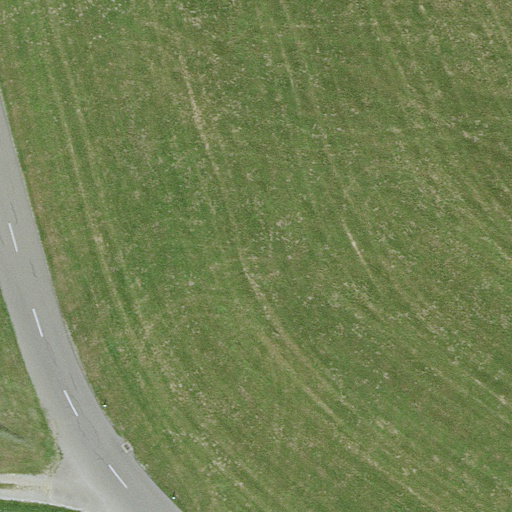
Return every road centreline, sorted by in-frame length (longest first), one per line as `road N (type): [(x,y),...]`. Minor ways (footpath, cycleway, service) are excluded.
road 1 (tertiary): [(0,171),(40,318),(80,423),(146,511)]
road 2 (track): [(118,478),(77,491),(0,488)]
